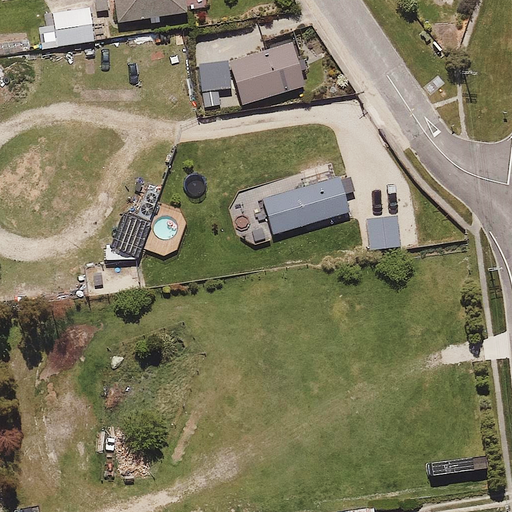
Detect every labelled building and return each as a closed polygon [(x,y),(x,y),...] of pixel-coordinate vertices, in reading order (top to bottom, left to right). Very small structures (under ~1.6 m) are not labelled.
[(51,0),(53,44),(93,42),(91,0),(51,0)] [(172,0),(98,0),(101,16),(174,5),(172,0)] [(276,33),(209,53),(227,100),(289,79),(276,33)] [(322,167),(246,192),(255,230),(333,206),(322,167)] [(396,221),(365,224),(368,254),(399,251),(396,221)] [(360,511),(357,499),(318,504),(319,511),(360,511)]
